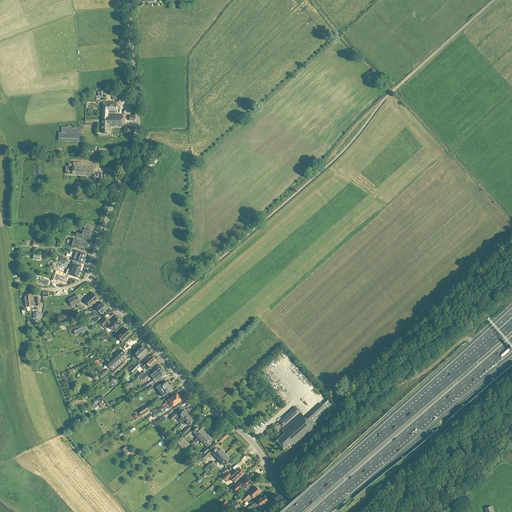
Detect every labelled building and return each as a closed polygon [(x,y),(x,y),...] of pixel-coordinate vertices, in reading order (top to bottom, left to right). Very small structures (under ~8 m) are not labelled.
[(122,101),(122,94),(121,94),(121,90),(114,90),(113,100),(116,100),(116,101),(122,101)] [(110,119),(110,114),(108,114),(108,113),(117,113),(117,102),(103,102),(102,119),(110,119)] [(122,127),(123,115),(110,114),(110,119),(102,119),(102,133),(109,134),(109,126),(122,127)] [(129,135),(132,131),(130,127),(126,126),(123,130),(124,134),(129,135)] [(80,127),(61,128),(61,141),(73,141),(73,138),(80,138),(80,127)] [(94,176),(95,164),(73,162),(73,164),(68,164),(68,168),(72,168),(72,174),(94,176)] [(91,233),(92,230),(92,231),(93,227),(86,224),(84,230),(81,229),(80,234),(77,233),(76,236),(82,238),(83,237),(89,239),(92,233),(91,233)] [(88,244),(77,240),(74,239),(72,245),(78,248),(79,246),(86,248),(88,244)] [(84,258),(85,253),(76,250),(75,252),(72,251),(71,254),(84,258)] [(82,263),(84,258),(71,254),(70,257),(73,258),(73,260),(82,263)] [(77,277),(81,266),(80,265),(81,264),(73,261),(72,263),(68,274),(77,277)] [(68,277),(55,272),(53,280),(58,282),(59,280),(66,282),(68,277)] [(98,299),(93,292),(84,299),(89,306),(98,299)] [(80,302),(76,295),(68,299),(72,306),(80,302)] [(40,304),(39,297),(35,298),(36,301),(34,301),(33,300),(24,301),(25,307),(36,305),(40,304)] [(95,314),(104,305),(102,302),(92,311),(95,314)] [(101,314),(107,309),(104,305),(95,314),(94,315),(95,317),(97,316),(97,317),(100,316),(101,314)] [(112,331),(121,323),(115,317),(110,322),(105,317),(99,323),(102,326),(105,323),(112,331)] [(122,341),(131,334),(125,328),(123,330),(122,330),(116,335),(122,341)] [(133,360),(145,349),(142,345),(133,353),(135,355),(132,358),(132,359),(133,360)] [(139,362),(148,353),(145,349),(133,360),(136,363),(138,361),(139,362)] [(113,370),(128,356),(122,350),(107,364),(113,370)] [(149,366),(155,360),(151,355),(140,365),(142,368),(147,363),(149,366)] [(129,369),(131,372),(133,372),(141,364),(139,362),(138,361),(136,363),(129,369)] [(114,373),(124,364),(122,362),(112,371),(114,373)] [(154,379),(164,370),(159,365),(156,368),(150,374),(150,375),(154,379)] [(110,371),(107,368),(99,376),(101,379),(110,371)] [(137,380),(142,375),(146,371),(147,370),(146,368),(143,370),(135,377),(137,380)] [(160,380),(167,373),(164,370),(154,379),(153,380),(155,382),(157,381),(158,381),(160,379),(160,380)] [(159,391),(169,385),(167,382),(161,386),(160,384),(156,387),(159,391)] [(166,394),(172,390),(169,385),(159,391),(160,392),(162,395),(163,397),(166,394)] [(179,397),(176,393),(164,401),(165,402),(163,404),(164,405),(162,406),(163,407),(179,397)] [(137,400),(140,405),(149,399),(146,395),(137,400)] [(169,409),(181,400),(179,397),(163,407),(160,409),(163,413),(165,411),(164,410),(168,408),(169,409)] [(329,399),(323,404),(330,412),(336,406),(329,399)] [(305,418),(313,427),(315,425),(330,413),(322,403),(307,416),(305,418)] [(293,419),(299,414),(293,408),(288,413),(293,419)] [(142,416),(148,412),(147,410),(141,415),(140,415),(135,417),(136,419),(141,416),(142,416)] [(189,415),(184,410),(179,415),(180,417),(177,420),(180,423),(181,422),(189,415)] [(294,444),(313,427),(305,418),(301,414),(282,431),(284,433),(276,440),(283,449),(288,445),(289,446),(293,443),(294,444)] [(188,425),(193,420),(189,415),(181,422),(185,425),(187,423),(188,425)] [(291,421),(285,415),(282,418),(287,424),(291,421)] [(156,426),(165,420),(163,417),(154,423),(156,426)] [(183,432),(185,434),(190,429),(191,428),(189,426),(183,432)] [(197,442),(200,439),(206,434),(201,429),(199,430),(197,428),(193,431),(195,434),(195,435),(197,437),(194,439),(197,442)] [(193,431),(190,429),(185,434),(183,436),(185,438),(193,431)] [(208,441),(210,439),(206,434),(200,439),(202,441),(201,442),(204,444),(207,447),(211,443),(208,441)] [(219,460),(225,454),(220,449),(218,451),(216,448),(212,452),(214,455),(216,458),(217,457),(219,460)] [(201,457),(203,460),(211,452),(209,450),(207,452),(204,454),(201,457)] [(224,465),(230,459),(225,454),(219,460),(221,462),(220,462),(223,465),(223,464),(224,465)] [(235,483),(244,474),(238,468),(231,475),(227,471),(222,476),(227,481),(230,478),(231,478),(231,481),(233,481),(235,483)] [(247,478),(242,482),(241,480),(232,487),(236,491),(241,487),(245,491),(249,487),(247,485),(251,482),(247,478)] [(253,498),(260,492),(259,491),(259,490),(258,489),(257,489),(255,487),(251,491),(251,490),(242,498),(244,501),(249,496),(251,495),(253,498)] [(249,507),(246,509),(248,511),(256,511),(259,511),(257,508),(261,506),(268,501),(264,496),(257,501),(249,507)] [(236,501),(228,509),(230,511),(232,511),(240,505),(236,501)] [(228,502),(222,507),(225,511),(231,505),(228,502)]
